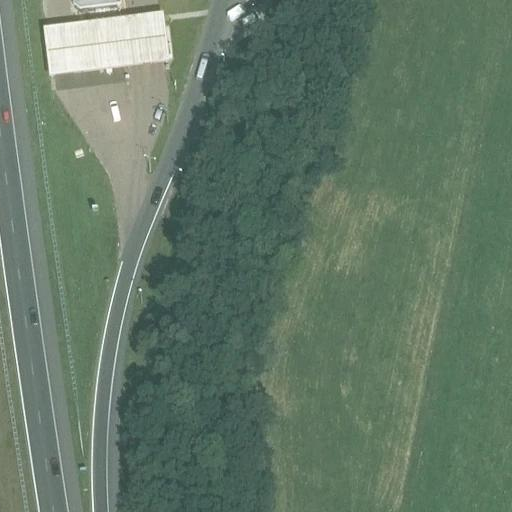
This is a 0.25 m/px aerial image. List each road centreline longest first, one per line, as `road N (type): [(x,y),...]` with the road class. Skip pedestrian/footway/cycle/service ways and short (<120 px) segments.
road 1 (motorway): [(55,511),(0,116)]
road 2 (motorway): [(102,511),(105,382),(134,243)]
